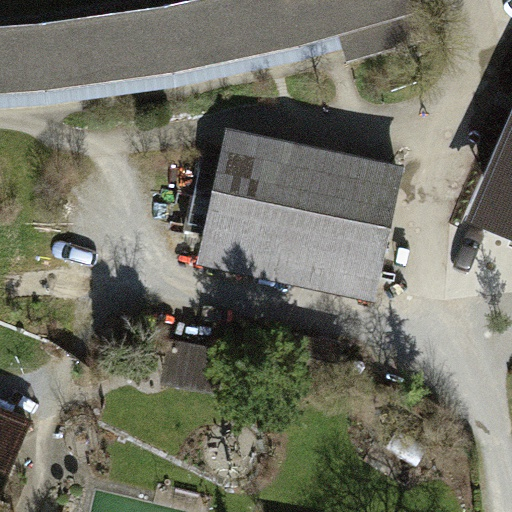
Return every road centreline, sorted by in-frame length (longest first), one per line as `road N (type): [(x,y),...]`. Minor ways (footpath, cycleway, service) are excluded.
road 1 (unknown): [(34,398),(79,343),(179,289),(493,369)]
road 2 (unknown): [(42,511),(57,430),(34,398)]
